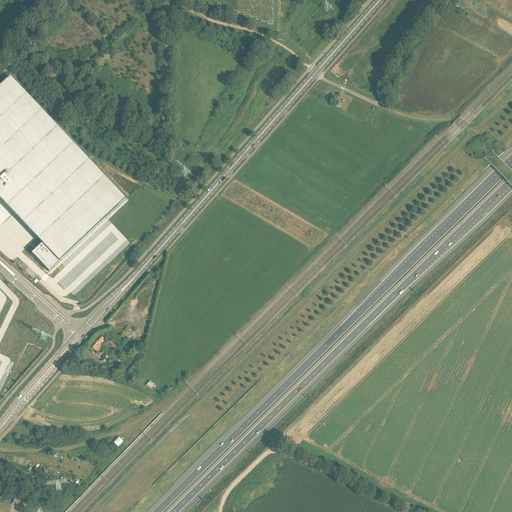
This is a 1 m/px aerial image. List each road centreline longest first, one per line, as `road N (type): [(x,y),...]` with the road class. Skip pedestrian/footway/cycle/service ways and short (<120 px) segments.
road 1 (track): [(93,511),(511,96)]
road 2 (motorway): [(511,163),(158,511)]
road 3 (motorway): [(177,511),(511,180)]
road 4 (track): [(220,511),(236,482),(498,225)]
road 5 (secondary): [(148,262),(315,73)]
road 6 (track): [(310,68),(275,41),(175,0)]
road 7 (unclassified): [(407,511),(275,444)]
road 8 (track): [(0,449),(73,447),(125,430)]
road 9 (secondary): [(0,429),(83,337)]
